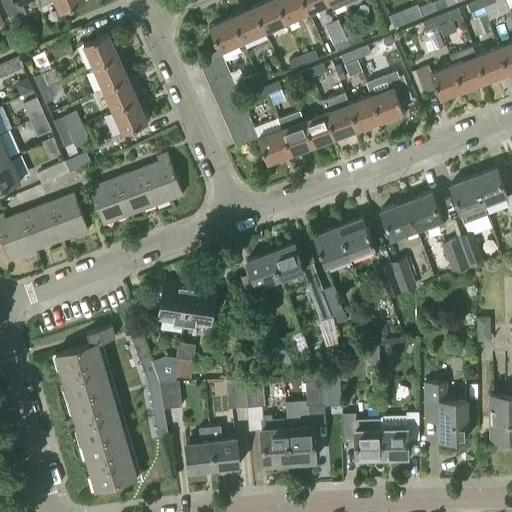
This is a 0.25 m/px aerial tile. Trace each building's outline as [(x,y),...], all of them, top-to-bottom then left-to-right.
[(85,0),(39,0),(41,4),(50,0),(53,0),(59,12),(85,0)] [(277,0),(264,0),(253,5),(264,31),(286,22),(277,0)] [(308,12),(303,0),(277,0),(286,22),(308,12)] [(329,0),(303,0),(308,12),(330,2),(329,0)] [(329,0),(330,2),(334,10),(356,0),(329,0)] [(434,0),(430,2),(434,10),(447,5),(445,0),(434,0)] [(483,6),(480,0),(474,0),(467,3),(470,11),(483,6)] [(434,10),(430,2),(417,7),(421,15),(434,10)] [(19,17),(13,4),(5,7),(10,20),(19,17)] [(264,31),(253,5),(231,15),(243,41),(264,31)] [(435,16),(439,24),(452,19),(449,11),(435,16)] [(243,41),(231,15),(209,25),(219,49),(220,51),(221,50),(243,41)] [(439,24),(435,16),(422,21),(425,29),(439,24)] [(345,36),(349,45),(362,40),(358,31),(345,36)] [(91,66),(117,55),(107,32),(81,44),(91,66)] [(349,45),(345,36),(332,41),(336,50),(349,45)] [(511,69),(511,39),(498,45),(508,72),(511,69)] [(301,54),(304,63),(318,57),(312,42),(298,48),(301,54)] [(354,49),(357,57),(371,52),(367,44),(354,49)] [(508,72),(498,45),(475,53),(485,80),(508,72)] [(220,51),(219,49),(198,58),(202,69),(225,59),(221,50),(220,51)] [(357,57),(354,49),(340,54),(344,63),(357,57)] [(475,53),(453,62),(463,88),(485,80),(475,53)] [(304,63),(301,54),(288,60),(291,68),(304,63)] [(0,76),(24,67),(18,55),(0,63),(0,76)] [(127,77),(117,55),(91,66),(100,89),(127,77)] [(230,70),(225,59),(202,69),(207,80),(230,70)] [(309,67),(313,76),(326,70),(322,62),(309,67)] [(440,97),(463,88),(453,62),(431,69),(429,63),(415,68),(424,92),(436,87),(440,97)] [(346,77),(341,65),(335,67),(340,79),(346,77)] [(256,72),(260,81),(273,76),(269,67),(256,72)] [(313,76),(309,67),(296,72),(299,81),(313,76)] [(39,88),(47,84),(60,79),(55,68),(33,76),(39,88)] [(230,70),(207,80),(212,91),(235,81),(230,70)] [(260,81),(256,72),(244,77),(248,86),(260,81)] [(393,85),(370,93),(380,119),(403,111),(400,101),(411,97),(403,74),(390,78),(393,85)] [(137,99),(127,77),(100,89),(110,111),(137,99)] [(278,80),(265,85),(268,94),(281,88),(278,80)] [(235,81),(212,91),(217,102),(240,92),(235,81)] [(47,84),(39,88),(45,102),(54,98),(47,84)] [(268,94),(265,85),(252,90),(255,99),(268,94)] [(240,92),(217,102),(222,113),(245,103),(240,92)] [(380,119),(370,93),(348,102),(358,128),(380,119)] [(30,119),(44,113),(36,96),(22,102),(30,119)] [(137,99),(110,111),(120,134),(146,122),(137,99)] [(358,128),(348,102),(325,110),(335,136),(358,128)] [(249,114),(245,103),(222,113),(227,124),(249,114)] [(335,136),(325,110),(303,119),(313,144),(335,136)] [(51,129),(44,113),(30,119),(37,135),(51,129)] [(59,135),(68,131),(67,128),(73,126),(68,114),(62,117),(61,116),(53,120),(59,135)] [(249,114),(227,124),(231,135),(254,125),(249,114)] [(280,127),(281,127),(277,117),(254,125),(259,135),(257,136),(257,137),(267,161),(290,153),(280,127)] [(303,119),(281,127),(280,127),(290,153),(313,144),(303,119)] [(254,125),(231,135),(236,146),(257,137),(257,136),(259,135),(254,125)] [(68,131),(59,135),(64,146),(73,142),(68,131)] [(0,133),(0,160),(10,156),(0,133)] [(64,159),(70,171),(74,169),(89,162),(84,150),(78,153),(69,157),(64,159)] [(156,158),(140,164),(155,202),(182,192),(166,150),(154,154),(156,158)] [(10,156),(0,160),(0,189),(20,180),(10,156)] [(42,183),(70,171),(64,159),(37,171),(42,183)] [(155,202),(140,164),(114,174),(128,212),(155,202)] [(473,175),(483,204),(506,195),(495,167),(473,175)] [(128,212),(114,174),(87,185),(102,222),(128,212)] [(483,204),(473,175),(450,183),(460,213),(461,212),(465,223),(488,214),(483,204)] [(73,190),(46,200),(60,238),(88,228),(73,190)] [(405,200),(416,229),(441,219),(430,191),(405,200)] [(46,200),(19,210),(33,248),(60,238),(46,200)] [(416,229),(405,200),(380,210),(391,238),(416,229)] [(33,248),(19,210),(5,215),(4,212),(0,213),(0,242),(6,258),(33,248)] [(337,225),(349,256),(373,247),(361,216),(337,225)] [(349,256),(337,225),(313,234),(325,265),(349,256)] [(473,229),(456,235),(467,266),(484,260),(473,229)] [(467,266),(456,235),(440,241),(451,272),(467,266)] [(293,241),(269,250),(280,277),(279,278),(283,290),(307,281),(293,241)] [(280,277),(269,250),(246,259),(256,286),(279,278),(280,277)] [(390,260),(401,290),(416,284),(405,255),(390,260)] [(401,290),(390,260),(375,266),(386,295),(401,290)] [(184,322),(189,285),(163,281),(163,285),(159,285),(158,292),(161,296),(158,316),(162,317),(162,318),(184,322)] [(320,287),(331,316),(343,312),(332,282),(320,287)] [(215,289),(189,285),(184,322),(206,325),(207,324),(209,324),(213,304),(216,301),(217,294),(214,292),(215,289)] [(331,316),(320,287),(308,291),(319,320),(331,316)] [(335,315),(337,322),(348,318),(345,311),(344,311),(335,315)] [(477,328),(490,328),(490,316),(477,316),(477,328)] [(260,327),(265,341),(277,336),(272,323),(260,327)] [(61,376),(106,363),(100,341),(115,336),(111,324),(88,331),(91,342),(54,353),(61,376)] [(142,338),(139,329),(129,333),(132,342),(142,338)] [(302,331),(291,335),(298,354),(309,350),(302,331)] [(146,346),(142,338),(132,342),(135,350),(146,346)] [(293,360),(285,338),(271,344),(279,365),(293,360)] [(178,341),(175,356),(178,356),(178,357),(193,359),(195,343),(178,341)] [(379,343),(362,343),(362,354),(369,361),(379,361),(379,343)] [(149,354),(146,346),(135,350),(139,358),(149,354)] [(152,363),(151,360),(149,354),(139,358),(142,367),(152,363)] [(178,356),(175,356),(164,354),(151,360),(152,363),(155,371),(159,380),(175,379),(178,357),(178,356)] [(256,364),(260,375),(274,369),(270,359),(256,364)] [(112,385),(106,363),(61,376),(67,398),(112,385)] [(155,371),(152,363),(142,367),(145,375),(155,371)] [(155,371),(145,375),(148,384),(159,380),(155,371)] [(264,404),(262,375),(244,377),(246,405),(264,404)] [(336,375),(323,376),(325,402),(338,402),(336,375)] [(305,377),(306,403),(325,402),(323,376),(305,377)] [(244,377),(224,378),(226,407),(246,405),(244,377)] [(159,380),(160,390),(163,407),(181,405),(178,379),(175,379),(159,380)] [(159,380),(148,384),(150,392),(160,390),(159,380)] [(424,421),(438,420),(438,439),(466,439),(466,399),(445,399),(444,382),(424,382),(424,421)] [(119,408),(112,385),(67,398),(74,421),(119,408)] [(162,399),(160,390),(150,392),(151,401),(162,399)] [(490,439),(511,437),(511,393),(490,394),(490,439)] [(163,407),(162,399),(151,401),(153,409),(163,407)] [(165,416),(163,407),(153,409),(154,418),(165,416)] [(125,430),(119,408),(74,421),(81,443),(125,430)] [(290,460),(316,458),(313,409),(301,409),(302,416),(286,417),(290,460)] [(405,427),(380,428),(380,456),(406,455),(406,439),(418,439),(417,412),(405,412),(405,427)] [(380,456),(380,428),(380,426),(380,417),(355,417),(355,413),(344,413),(344,441),(354,441),(354,456),(380,456)] [(166,424),(165,416),(154,418),(155,426),(166,424)] [(290,460),(286,417),(260,419),(263,462),(290,460)] [(168,433),(166,424),(155,426),(157,435),(168,433)] [(222,424),(209,425),(214,467),(239,464),(237,436),(224,437),(222,424)] [(214,467),(209,425),(198,426),(200,440),(186,441),(189,470),(214,467)] [(132,453),(125,430),(81,443),(88,466),(132,453)] [(138,476),(132,453),(88,466),(94,488),(138,476)]
